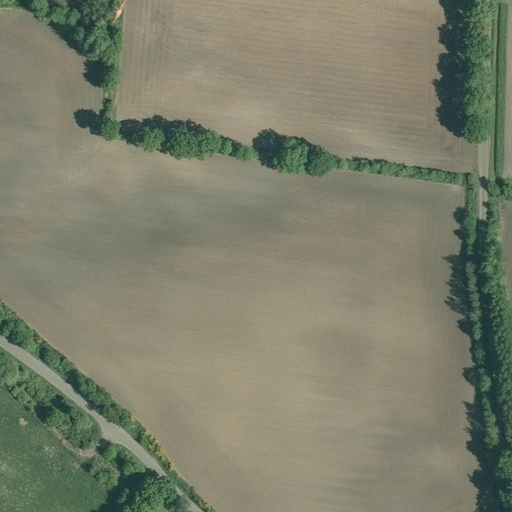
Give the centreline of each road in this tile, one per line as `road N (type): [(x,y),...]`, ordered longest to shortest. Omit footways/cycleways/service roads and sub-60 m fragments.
road 1 (unclassified): [(511,511),(482,153),(488,0)]
road 2 (unclassified): [(203,511),(0,336)]
